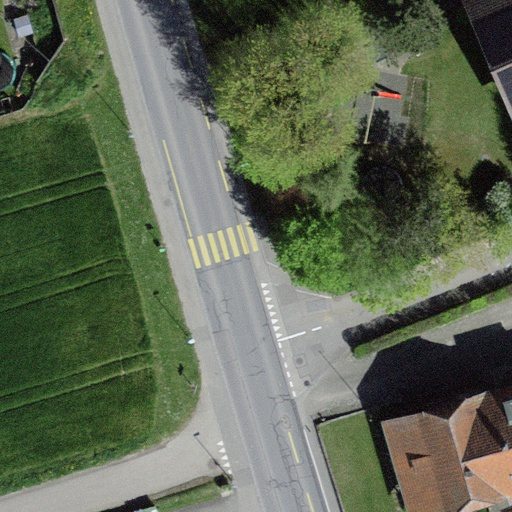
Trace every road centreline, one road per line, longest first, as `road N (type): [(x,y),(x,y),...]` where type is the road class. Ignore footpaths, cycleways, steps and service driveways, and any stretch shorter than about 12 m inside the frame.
road 1 (secondary): [(245,354),(145,0)]
road 2 (unclassified): [(245,354),(511,253)]
road 3 (residential): [(48,511),(264,443)]
